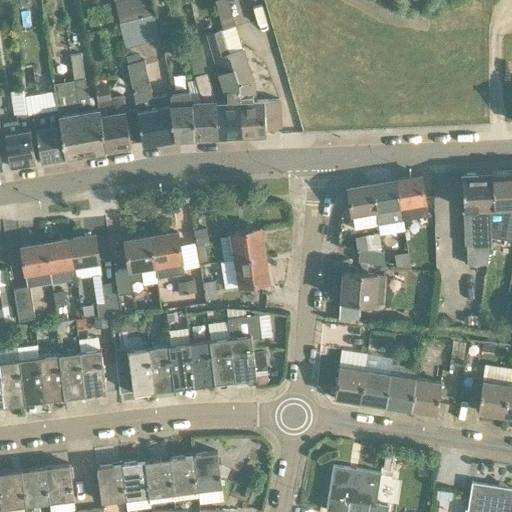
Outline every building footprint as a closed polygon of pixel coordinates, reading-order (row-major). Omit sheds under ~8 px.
[(150,0),(114,0),(119,22),(154,14),(150,0)] [(216,0),(213,1),(222,30),(234,26),(227,0),(216,0)] [(242,135),(240,83),(236,68),(233,69),(230,55),(222,30),(206,35),(224,98),(227,97),(228,105),(217,105),(218,136),(242,135)] [(142,143),(174,138),(169,107),(167,98),(153,99),(145,60),(142,61),(137,43),(124,46),(128,65),(133,96),(142,141),(142,143)] [(218,136),(217,105),(216,103),(201,47),(187,50),(196,83),(202,104),(192,104),(194,138),(218,136)] [(240,83),(242,135),(266,134),(264,101),(253,102),(253,98),(256,98),(255,82),(243,51),(230,55),(233,69),(236,68),(240,83)] [(105,150),(95,89),(95,86),(86,87),(81,54),(70,56),(74,81),(87,153),(105,150)] [(87,153),(74,81),(54,84),(58,110),(65,157),(87,153)] [(95,89),(105,150),(131,146),(131,143),(142,141),(133,96),(110,100),(108,86),(95,89)] [(10,166),(35,162),(23,89),(13,91),(18,121),(3,123),(5,135),(10,166)] [(194,138),(192,104),(173,106),(169,107),(174,138),(177,139),(194,138)] [(65,157),(58,110),(33,114),(34,121),(41,161),(65,157)] [(511,172),(492,173),(493,207),(488,208),(489,238),(510,240),(511,230),(511,172)] [(475,246),(487,245),(489,246),(489,238),(488,208),(493,207),(492,173),(462,174),(463,209),(472,209),(473,246),(475,246)] [(421,176),(396,180),(401,206),(413,204),(425,202),(421,176)] [(401,206),(396,180),(372,184),(376,210),(378,223),(389,220),(389,215),(402,213),(401,206)] [(376,210),(372,184),(347,188),(351,214),(376,210)] [(231,233),(235,260),(264,255),(260,228),(231,233)] [(206,229),(194,231),(197,247),(208,245),(206,229)] [(178,233),(151,237),(156,267),(157,278),(184,274),(178,233)] [(70,239),(74,265),(99,261),(95,235),(70,239)] [(355,236),(360,251),(367,250),(366,235),(355,236)] [(156,267),(151,237),(124,241),(129,269),(115,271),(116,282),(118,295),(133,293),(131,282),(143,280),(141,269),(156,267)] [(70,239),(45,243),(50,269),(74,265),(70,239)] [(25,273),(50,269),(45,243),(21,247),(25,273)] [(411,267),(409,252),(395,254),(397,265),(411,267)] [(264,255),(235,260),(240,287),(268,282),(264,255)] [(359,271),(367,272),(368,263),(360,263),(359,271)] [(210,282),(207,264),(200,266),(206,300),(218,297),(215,281),(210,282)] [(343,272),(341,305),(360,306),(360,302),(383,303),(385,275),(343,272)] [(180,293),(196,292),(195,280),(178,282),(180,293)] [(118,295),(116,282),(102,285),(105,303),(96,305),(98,316),(108,315),(110,314),(115,314),(121,313),(118,295)] [(19,319),(34,317),(29,286),(14,288),(19,319)] [(55,306),(66,305),(64,291),(53,292),(55,306)] [(0,293),(0,298),(2,313),(4,323),(14,321),(9,292),(0,293)] [(81,306),(83,317),(95,315),(94,304),(81,306)] [(98,316),(94,316),(95,328),(109,327),(108,315),(98,316)] [(235,379),(257,376),(252,339),(258,338),(255,316),(228,320),(230,337),(235,379)] [(173,327),(174,338),(191,338),(190,327),(173,327)] [(156,338),(153,328),(143,331),(146,341),(156,338)] [(210,339),(215,382),(235,379),(230,337),(210,339)] [(190,342),(195,384),(215,382),(210,339),(190,342)] [(462,365),(465,343),(453,341),(450,363),(462,365)] [(169,344),(174,387),(195,384),(190,342),(169,344)] [(169,344),(148,347),(153,389),(174,387),(169,344)] [(117,389),(118,394),(119,393),(118,385),(114,350),(113,347),(79,351),(84,394),(117,389)] [(114,350),(118,385),(131,383),(133,392),(153,389),(148,347),(127,349),(114,350)] [(64,396),(84,394),(79,351),(59,354),(64,396)] [(369,365),(390,368),(392,355),(372,352),(369,365)] [(39,356),(44,399),(64,396),(59,354),(39,356)] [(19,359),(24,401),(44,399),(39,356),(19,359)] [(0,361),(0,377),(3,404),(24,401),(19,359),(0,361)] [(360,401),(365,370),(339,366),(334,397),(360,401)] [(385,405),(390,374),(365,370),(360,401),(385,405)] [(411,409),(416,378),(390,374),(385,405),(411,409)] [(416,378),(411,409),(437,413),(441,382),(416,378)] [(504,415),(508,385),(482,381),(477,411),(504,415)] [(193,454),(198,490),(222,487),(217,451),(193,454)] [(198,490),(193,454),(170,457),(174,493),(198,490)] [(174,493),(170,457),(145,461),(150,496),(174,493)] [(145,461),(121,464),(126,499),(150,496),(145,461)] [(69,464),(45,467),(50,502),(74,499),(69,464)] [(126,499),(121,464),(97,467),(101,503),(126,499)] [(326,495),(325,500),(327,500),(326,510),(341,511),(346,511),(348,502),(358,504),(357,511),(386,511),(388,504),(376,502),(380,473),(333,466),(328,495),(326,495)] [(50,502),(45,467),(21,470),(26,505),(50,502)] [(26,505),(21,470),(0,472),(0,496),(1,509),(26,505)] [(511,511),(511,489),(507,488),(499,483),(497,487),(472,483),(467,511),(511,511)]
